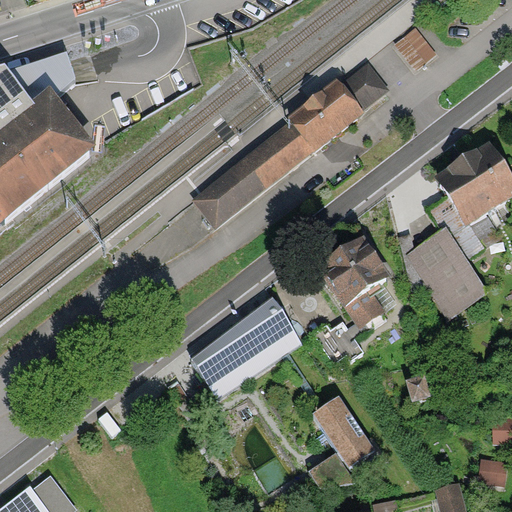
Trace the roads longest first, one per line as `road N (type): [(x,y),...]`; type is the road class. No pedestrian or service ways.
road 1 (residential): [(511,76),(0,471)]
road 2 (secondary): [(0,42),(128,0)]
